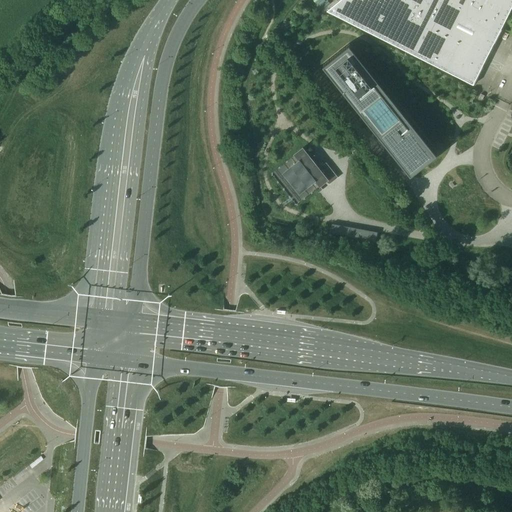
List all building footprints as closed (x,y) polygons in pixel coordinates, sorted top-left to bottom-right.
[(474,84),(511,9),(511,0),(340,0),(328,11),(474,84)] [(347,44),(320,65),(408,176),(435,154),(347,44)] [(330,184),(338,178),(339,177),(327,162),(320,168),(303,148),(272,172),(297,204),(316,188),(319,192),(323,189),(320,185),(325,181),(330,184)] [(459,208),(475,195),(465,184),(450,198),(459,208)] [(419,206),(429,202),(423,189),(413,193),(419,206)] [(439,226),(449,216),(441,208),(431,217),(439,226)] [(378,232),(369,230),(368,240),(376,241),(378,232)]
